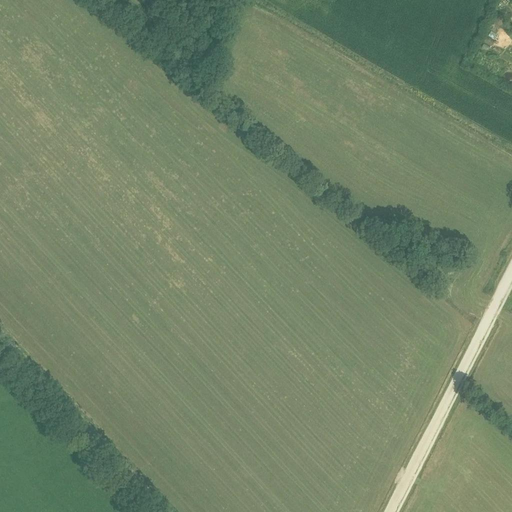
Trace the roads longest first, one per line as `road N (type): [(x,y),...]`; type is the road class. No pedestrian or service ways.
road 1 (track): [(390,511),(511,268)]
road 2 (unclassified): [(163,511),(0,335)]
